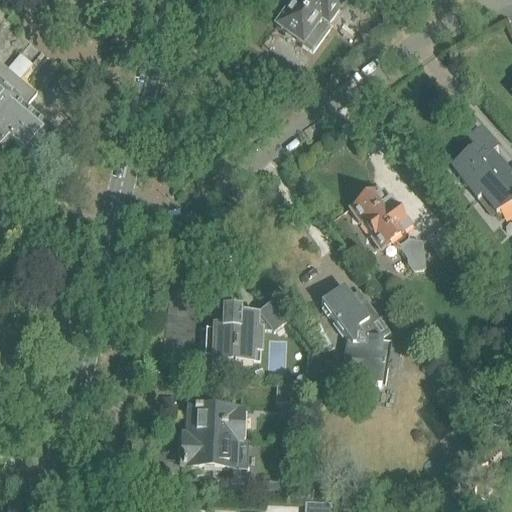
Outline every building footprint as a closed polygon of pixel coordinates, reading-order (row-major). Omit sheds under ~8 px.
[(329,29),(327,28),(340,9),(326,0),(282,0),(286,2),(281,9),(287,14),(276,31),(312,55),(329,29)] [(20,58),(6,73),(0,67),(0,163),(0,164),(8,155),(23,170),(27,165),(35,167),(51,149),(48,141),(51,137),(24,113),(36,99),(18,83),(31,69),(20,58)] [(511,176),(488,151),(477,161),(472,155),(459,167),(497,217),(511,209),(511,176)] [(77,166),(64,155),(54,167),(67,178),(77,166)] [(413,272),(423,271),(421,246),(409,244),(408,240),(405,235),(410,231),(387,201),(382,205),(374,194),(369,198),(363,197),(358,200),(357,206),(351,211),(382,252),(391,245),(396,251),(399,252),(400,251),(409,263),(408,264),(408,267),(413,272)] [(442,263),(461,249),(445,228),(426,242),(442,263)] [(381,343),(393,335),(362,294),(351,302),(342,290),(320,307),(351,349),(349,364),(345,364),(342,385),(380,391),(384,361),(379,360),(381,343)] [(293,331),(266,294),(251,306),(277,342),(293,331)] [(212,363),(218,364),(237,364),(237,366),(256,367),(256,356),(262,356),(263,333),(257,333),(257,320),(236,319),(236,317),(212,317),(212,331),(214,331),(212,363)] [(306,387),(301,416),(319,404),(306,387)] [(301,390),(277,389),(275,406),(300,408),(301,390)] [(274,393),(249,392),(249,404),(274,405),(274,393)] [(239,445),(241,417),(190,414),(189,442),(234,445),(239,445)] [(234,445),(189,442),(184,442),(182,470),(233,472),(234,445)] [(287,505),(288,487),(262,485),(261,503),(287,505)]
